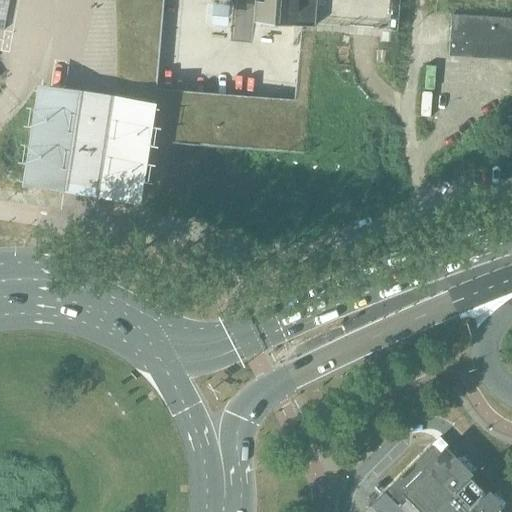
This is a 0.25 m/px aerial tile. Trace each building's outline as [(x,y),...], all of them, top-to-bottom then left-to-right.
[(8,0),(0,0),(0,29),(4,31),(8,0)] [(115,0),(117,79),(117,99),(144,103),(139,132),(303,146),(313,26),(315,26),(316,0),(115,0)] [(448,54),(511,58),(511,17),(451,14),(448,54)] [(144,103),(117,99),(97,95),(49,88),(34,183),(67,188),(82,190),(129,198),(139,132),(144,103)] [(445,456),(389,511),(417,511),(425,504),(432,511),(500,511),(494,506),(497,503),(455,460),(452,463),(445,456)]
